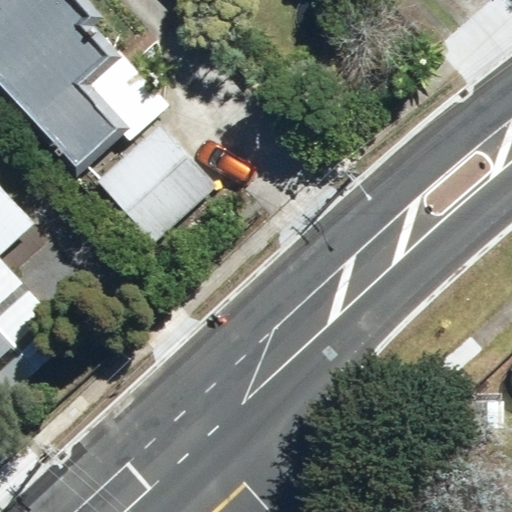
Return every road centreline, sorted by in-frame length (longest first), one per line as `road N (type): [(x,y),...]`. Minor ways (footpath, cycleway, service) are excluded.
road 1 (tertiary): [(511,143),(197,421)]
road 2 (tertiary): [(197,421),(99,511)]
